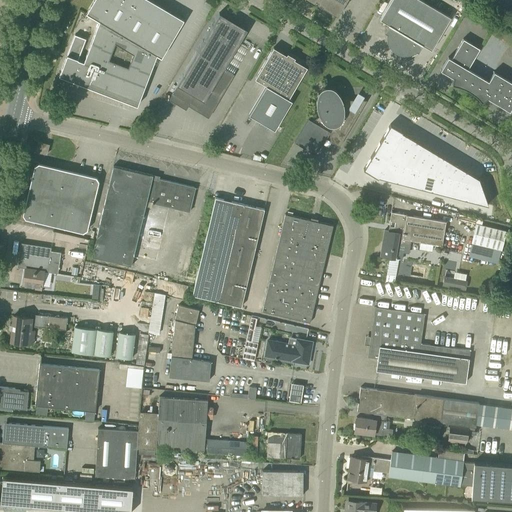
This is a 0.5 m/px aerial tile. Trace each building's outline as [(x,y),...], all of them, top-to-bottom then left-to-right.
[(93,0),(86,13),(99,21),(84,61),(78,59),(86,39),(75,34),(59,75),(137,105),(156,56),(161,57),(184,19),(151,0),(93,0)] [(307,0),(314,4),(316,1),(318,2),(317,4),(338,16),(346,0),(307,0)] [(398,53),(399,54),(402,54),(403,54),(404,54),(406,54),(408,54),(409,54),(411,53),(414,52),(416,51),(418,52),(423,45),(431,50),(451,17),(422,0),(391,0),(380,19),(389,24),(384,32),(387,33),(387,36),(387,38),(387,39),(387,40),(387,42),(388,44),(389,45),(389,46),(391,48),(391,49),(393,50),(393,51),(395,48),(399,50),(398,53)] [(177,85),(204,101),(247,29),(246,29),(245,30),(237,26),(238,24),(228,18),(227,20),(219,15),(220,13),(219,13),(177,85)] [(476,96),(478,98),(482,102),(488,97),(510,111),(511,106),(511,82),(494,71),(488,80),(468,68),(480,48),(463,38),(451,58),(448,57),(441,70),(453,77),(452,84),(457,85),(461,86),(464,88),(467,89),(469,91),(472,92),(474,93),(476,96)] [(292,101),(289,99),(307,67),(294,59),(295,58),(288,53),(285,57),(272,49),(255,79),(266,85),(249,114),(275,130),(292,101)] [(321,89),(320,90),(319,91),(318,92),(318,93),(317,96),(316,98),(316,101),(316,103),(317,108),(317,111),(318,113),(320,116),(313,120),(308,118),(295,141),(316,154),(326,138),(339,145),(367,100),(362,100),(359,104),(353,100),(348,100),(344,107),(344,104),(342,100),(340,96),(339,94),(338,92),(337,91),(336,90),(334,89),(333,88),(332,87),(331,87),(330,87),(329,87),(328,86),(326,87),(324,87),(322,88),(321,89)] [(38,141),(36,151),(47,154),(49,144),(38,141)] [(87,230),(98,181),(99,181),(96,177),(38,163),(35,165),(23,215),(25,218),(82,233),(87,230)] [(191,209),(196,183),(111,166),(93,261),(125,267),(125,263),(133,264),(146,201),(191,209)] [(264,209),(240,203),(215,197),(192,295),(241,307),(264,209)] [(394,231),(384,230),(380,256),(395,258),(399,238),(442,246),(446,221),(391,212),(390,221),(395,222),(394,231)] [(333,225),(317,221),(285,214),(273,262),(321,274),(333,225)] [(476,223),(471,243),(502,250),(506,231),(476,223)] [(51,251),(52,247),(21,243),(17,267),(25,268),(23,285),(41,287),(44,271),(58,273),(61,252),(51,251)] [(310,322),(321,274),(273,262),(262,311),(310,322)] [(467,281),(444,277),(442,286),(465,291),(467,281)] [(161,333),(165,293),(154,291),(150,332),(161,333)] [(199,309),(179,305),(175,319),(169,376),(208,380),(211,362),(191,358),(196,324),(199,309)] [(424,314),(374,307),(368,357),(378,358),(376,370),(465,383),(469,350),(420,344),(424,314)] [(35,314),(34,325),(66,329),(67,318),(35,314)] [(31,344),(32,329),(31,329),(33,318),(14,315),(11,341),(31,344)] [(254,360),(258,343),(252,341),(255,326),(257,318),(251,316),(243,358),(254,360)] [(113,331),(74,326),(71,351),(110,356),(113,331)] [(134,334),(119,332),(116,356),(131,358),(134,334)] [(144,365),(149,335),(140,333),(136,363),(144,365)] [(265,355),(294,361),(308,363),(312,341),(297,339),(296,345),(268,340),(265,355)] [(100,369),(70,366),(40,364),(36,405),(65,408),(95,411),(100,369)] [(126,386),(142,386),(143,367),(127,366),(126,386)] [(303,385),(292,383),(289,400),(301,402),(303,385)] [(0,408),(13,410),(13,408),(27,409),(29,391),(15,390),(16,388),(0,386),(0,408)] [(248,398),(255,399),(257,388),(249,387),(248,398)] [(357,411),(374,413),(373,415),(387,417),(387,415),(475,427),(479,403),(360,387),(359,397),(360,397),(359,403),(358,403),(357,411)] [(140,411),(138,430),(136,453),(155,455),(155,449),(204,453),(206,418),(212,419),(213,406),(207,406),(207,400),(159,396),(158,412),(140,411)] [(373,415),(373,419),(356,417),(354,431),(381,435),(381,434),(392,436),(393,429),(389,428),(390,420),(386,419),(387,417),(373,415)] [(0,467),(40,471),(40,466),(41,460),(34,459),(35,445),(67,448),(69,428),(4,422),(4,426),(1,427),(3,432),(2,443),(4,443),(4,449),(0,448),(0,467)] [(476,435),(477,429),(450,425),(448,443),(466,445),(467,434),(476,435)] [(136,453),(138,430),(98,428),(95,476),(135,478),(136,453)] [(264,441),(268,442),(268,456),(285,457),(293,458),(300,458),(301,433),(287,433),(268,432),(268,439),(264,439),(264,441)] [(246,455),(247,442),(208,439),(207,452),(246,455)] [(368,456),(368,459),(351,456),(347,483),(352,483),(353,483),(354,483),(355,483),(356,482),(356,481),(357,481),(357,480),(366,481),(367,476),(372,477),(373,471),(389,473),(388,476),(420,481),(460,486),(460,484),(471,486),(470,498),(511,501),(511,465),(474,462),(474,463),(463,462),(464,460),(423,455),(392,451),(391,459),(368,456)] [(303,495),(303,471),(262,470),(262,494),(303,495)] [(26,509),(26,504),(124,511),(130,511),(133,487),(3,476),(1,501),(3,502),(3,508),(26,509)] [(375,511),(376,502),(349,501),(347,511),(375,511)]
